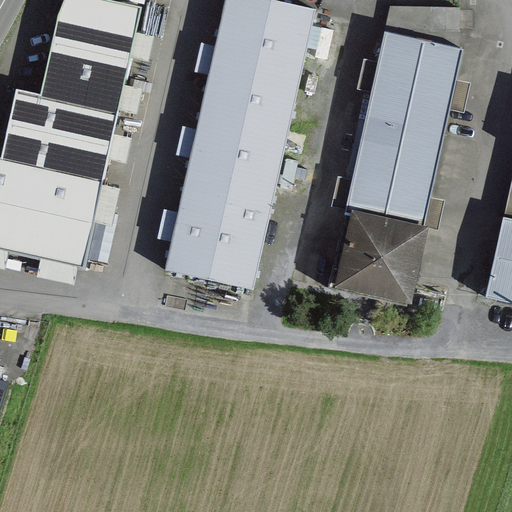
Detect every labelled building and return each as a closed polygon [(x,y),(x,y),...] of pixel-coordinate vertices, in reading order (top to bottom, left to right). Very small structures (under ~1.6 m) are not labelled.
[(50,0),(28,96),(113,113),(134,13),(59,0),(50,0)] [(304,13),(241,0),(218,0),(155,278),(243,295),(304,13)] [(455,52),(376,35),(319,291),(400,311),(455,52)] [(113,113),(28,96),(3,89),(0,106),(0,253),(80,270),(113,113)] [(511,221),(498,218),(479,303),(511,310),(511,221)]
